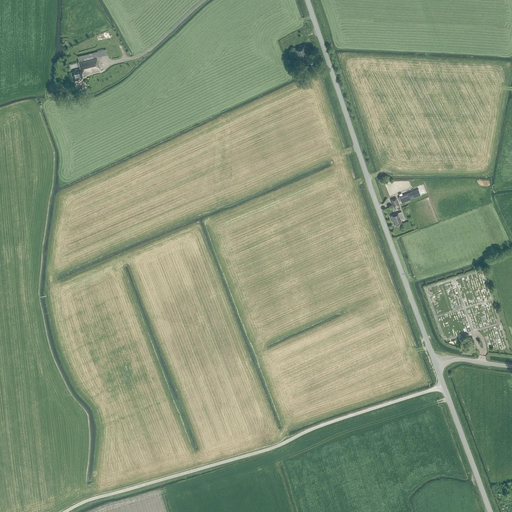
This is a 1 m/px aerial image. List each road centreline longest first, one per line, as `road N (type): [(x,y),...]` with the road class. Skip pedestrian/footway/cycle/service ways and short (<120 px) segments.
road 1 (unclassified): [(436,366),(307,0)]
road 2 (unclassified): [(490,511),(436,366)]
